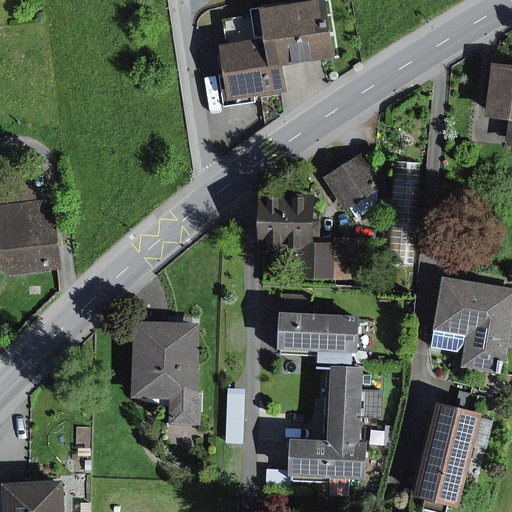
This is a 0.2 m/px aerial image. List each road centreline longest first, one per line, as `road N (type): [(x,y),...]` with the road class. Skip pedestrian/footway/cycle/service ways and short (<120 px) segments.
road 1 (residential): [(226,186),(511,1)]
road 2 (track): [(241,175),(252,194),(254,227),(255,511)]
road 3 (residential): [(0,390),(226,186)]
road 4 (residential): [(184,0),(205,150),(226,186)]
